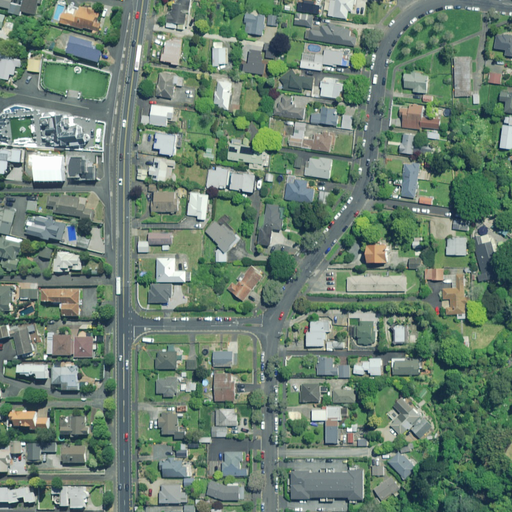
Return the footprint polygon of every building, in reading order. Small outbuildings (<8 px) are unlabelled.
[(11,3),(11,0),(0,0),(0,7),(8,9),(7,13),(19,16),(20,12),(33,16),(36,4),(38,4),(38,0),(22,0),(21,6),(11,3)] [(191,12),(192,0),(179,0),(180,0),(179,0),(177,0),(178,3),(174,3),(173,11),(171,11),(171,13),(168,13),(167,22),(173,23),(173,21),(187,23),(189,12),(191,12)] [(349,10),(354,11),(355,0),(336,0),(337,0),(334,0),(331,0),(329,15),(335,16),(334,17),(348,19),(349,10)] [(298,10),(320,14),(321,4),(299,1),(298,10)] [(102,12),(80,5),(79,9),(67,5),(62,24),(83,30),(84,28),(94,31),(92,36),(97,37),(102,23),(99,23),(102,12)] [(263,35),(266,15),(259,14),(258,15),(255,15),(255,14),(246,13),(245,22),(247,22),(245,32),(263,35)] [(295,24),(313,26),(314,15),(297,13),(295,24)] [(269,14),(268,24),(278,26),(280,15),(269,14)] [(311,29),(309,39),(356,46),(358,37),(351,36),(352,28),(346,28),(346,27),(337,25),(337,24),(329,23),(328,25),(322,24),(321,30),(311,29)] [(505,56),(511,57),(511,36),(497,35),(495,49),(506,51),(505,56)] [(71,44),(68,53),(100,63),(104,52),(92,48),(94,42),(72,36),(70,44),(71,44)] [(183,42),(174,41),(174,42),(167,41),(165,55),(163,55),(162,62),(172,63),(172,65),(179,66),(183,42)] [(220,63),(227,63),(227,47),(223,47),(223,42),(213,42),(214,65),(220,65),(220,63)] [(266,42),(265,49),(276,51),(277,44),(266,42)] [(263,50),(251,48),(249,63),(244,62),(243,71),(265,74),(266,63),(263,63),(264,56),(262,55),(263,50)] [(14,51),(2,49),(0,61),(0,74),(1,75),(0,79),(9,81),(10,75),(14,76),(16,61),(13,60),(14,51)] [(301,67),(323,70),(324,63),(335,65),(335,63),(343,64),(345,51),(326,49),(325,55),(317,54),(316,62),(302,60),(301,67)] [(473,96),(472,56),(456,57),(457,96),(473,96)] [(40,61),(30,60),(28,71),(39,73),(40,61)] [(315,78),(297,75),(293,69),(280,78),(284,84),(283,89),(303,92),(303,88),(313,89),(315,78)] [(157,95),(174,98),(176,83),(179,83),(180,76),(178,76),(178,74),(161,72),(159,84),(158,84),(157,95)] [(499,85),(501,75),(490,73),(488,83),(499,85)] [(428,76),(405,74),(404,89),(413,90),(413,93),(427,94),(428,76)] [(229,110),(233,82),(219,81),(218,91),(216,91),(214,103),(219,104),(219,108),(229,110)] [(323,87),(322,95),(340,98),(341,91),(343,91),(344,84),(322,81),(321,87),(323,87)] [(511,92),(503,91),(502,101),(508,102),(506,112),(511,112),(511,92)] [(297,118),(304,119),(306,108),(296,107),(296,104),(294,104),(294,101),(292,101),(293,97),(283,96),(282,102),(279,102),(278,108),(275,107),(274,114),(280,115),(280,116),(297,119),(297,118)] [(174,118),(176,107),(153,104),(151,124),(168,126),(169,118),(174,118)] [(423,118),(424,107),(417,106),(417,105),(410,104),(409,108),(407,108),(401,108),(400,116),(404,117),(403,126),(408,127),(416,128),(422,128),(430,129),(429,133),(429,139),(439,140),(439,134),(441,120),(423,118)] [(337,115),(338,109),(323,107),(322,113),(318,113),(317,114),(313,113),(311,122),(320,123),(338,125),(339,115),(337,115)] [(43,119),(42,110),(26,111),(25,109),(16,110),(17,112),(1,114),(1,120),(0,119),(0,144),(8,143),(6,119),(34,117),(35,126),(32,126),(33,134),(36,134),(37,145),(45,144),(45,140),(43,119)] [(88,135),(83,135),(82,127),(79,127),(79,125),(76,125),(75,118),(67,118),(66,115),(54,116),(54,118),(43,119),(45,140),(47,139),(48,142),(52,142),(52,144),(56,144),(56,147),(71,146),(71,148),(89,146),(88,143),(89,142),(90,141),(90,140),(91,139),(91,138),(90,138),(90,137),(90,136),(89,136),(89,135),(88,135)] [(342,128),(352,129),(353,116),(344,115),(342,128)] [(289,146),(331,152),(332,145),(334,145),(336,134),(331,133),(331,132),(324,131),(324,134),(316,133),(315,140),(304,138),(306,123),(296,122),(294,136),(291,136),(289,146)] [(511,125),(504,125),(502,147),(511,148),(511,125)] [(178,135),(158,132),(156,148),(162,149),(161,154),(176,156),(178,135)] [(419,139),(402,137),(400,153),(416,156),(419,139)] [(230,143),(228,159),(264,164),(267,148),(230,143)] [(9,162),(23,163),(24,153),(21,153),(21,151),(0,148),(0,174),(8,175),(9,162)] [(85,174),(85,172),(88,172),(88,179),(95,179),(95,168),(88,168),(88,161),(85,161),(85,155),(71,155),(71,176),(79,176),(79,174),(85,174)] [(294,167),(302,168),(303,157),(296,156),(294,167)] [(305,175),(331,179),(333,159),(321,157),(321,159),(311,158),(310,168),(306,167),(305,175)] [(177,160),(156,158),(155,167),(151,166),(150,175),(154,175),(153,179),(167,181),(169,165),(176,166),(177,160)] [(62,161),(46,160),(41,166),(40,179),(52,179),(52,172),(62,172),(62,161)] [(422,165),(405,163),(400,197),(415,198),(417,180),(429,182),(430,171),(421,170),(422,165)] [(219,187),(227,188),(230,169),(223,168),(218,167),(217,170),(210,169),(207,188),(219,189),(219,187)] [(147,171),(138,170),(137,180),(147,181),(147,171)] [(233,173),(231,189),(241,190),(241,188),(244,188),(244,190),(255,192),(258,175),(245,173),(245,175),(233,173)] [(275,176),(267,175),(265,185),(274,186),(275,176)] [(314,203),(316,190),(308,188),(309,181),(296,179),(295,184),(288,183),(286,199),(314,203)] [(150,183),(149,191),(159,192),(160,185),(150,183)] [(152,193),(152,212),(180,212),(180,198),(177,198),(176,192),(152,193)] [(208,219),(210,195),(201,194),(201,193),(191,192),(190,203),(189,203),(188,215),(199,216),(199,219),(208,219)] [(62,196),(61,198),(49,196),(48,206),(54,207),(54,213),(81,217),(81,221),(93,222),(95,209),(85,208),(86,199),(62,196)] [(432,199),(419,197),(418,204),(431,206),(432,199)] [(259,244),(271,246),(274,229),(283,230),(285,219),(282,218),(283,212),(280,211),(281,206),(268,204),(264,229),(261,229),(259,244)] [(16,212),(4,209),(3,213),(0,212),(0,229),(1,230),(1,233),(10,236),(16,212)] [(65,224),(52,221),(53,217),(47,216),(46,220),(38,218),(34,237),(49,240),(50,238),(61,241),(65,224)] [(454,229),(469,231),(471,220),(455,218),(454,229)] [(219,246),(220,248),(216,251),(216,262),(227,262),(227,253),(241,238),(233,230),(232,231),(225,224),(222,227),(216,221),(206,232),(220,245),(219,246)] [(91,231),(78,229),(75,248),(89,250),(91,231)] [(174,245),(174,233),(150,233),(150,242),(139,242),(139,252),(150,252),(150,245),(174,245)] [(506,275),(495,236),(491,237),(490,235),(482,237),(482,235),(474,237),(476,246),(475,246),(483,274),(479,275),(481,282),(487,280),(487,281),(506,275)] [(7,270),(7,271),(12,273),(12,271),(16,272),(19,261),(17,260),(19,251),(21,252),(24,241),(7,237),(6,240),(0,238),(0,256),(4,258),(2,268),(7,270)] [(448,255),(468,255),(468,238),(449,238),(449,247),(448,247),(448,255)] [(369,263),(390,263),(390,245),(369,245),(369,263)] [(52,250),(40,247),(37,257),(50,260),(52,250)] [(74,256),(74,254),(69,254),(69,252),(56,252),(55,261),(53,261),(53,273),(62,273),(63,269),(73,269),(73,271),(81,271),(82,256),(74,256)] [(177,258),(158,258),(158,282),(188,282),(188,271),(177,271),(177,258)] [(411,258),(410,269),(423,269),(423,258),(411,258)] [(228,289),(244,302),(264,276),(260,273),(261,272),(252,265),(245,275),(242,273),(237,279),(240,282),(237,286),(233,283),(228,289)] [(445,280),(445,269),(426,269),(426,280),(433,280),(445,280)] [(466,297),(465,274),(457,275),(458,288),(444,289),(445,300),(451,299),(452,307),(447,307),(448,315),(467,314),(467,305),(471,305),(471,297),(466,297)] [(384,276),(372,276),(372,277),(365,277),(365,276),(353,276),(353,277),(348,277),(349,291),(408,291),(408,277),(404,277),(404,276),(391,276),(391,277),(384,277),(384,276)] [(37,300),(37,284),(19,284),(19,300),(37,300)] [(152,284),(152,290),(150,290),(150,303),(171,303),(171,297),(173,297),(173,284),(152,284)] [(0,312),(5,312),(5,311),(12,311),(11,287),(0,287),(0,312)] [(80,302),(80,291),(41,289),(41,302),(62,303),(62,316),(80,317),(81,302),(80,302)] [(308,332),(308,346),(325,346),(325,332),(331,332),(331,321),(312,321),(312,332),(308,332)] [(374,331),(374,321),(360,321),(360,326),(354,326),(354,338),(358,338),(358,344),(373,344),(373,343),(376,343),(376,331),(374,331)] [(409,325),(403,325),(399,321),(391,328),(395,332),(395,341),(394,343),(395,344),(397,345),(398,344),(410,344),(409,325)] [(8,331),(7,326),(0,327),(0,339),(14,337),(18,356),(33,353),(32,345),(35,344),(34,338),(36,338),(33,325),(8,331)] [(93,360),(102,360),(102,355),(93,355),(93,349),(96,349),(96,345),(93,345),(93,338),(71,338),(71,336),(53,336),(53,334),(47,334),(47,354),(53,354),(53,356),(71,356),(71,355),(73,355),(73,358),(93,358),(93,360)] [(469,349),(469,337),(459,337),(459,349),(469,349)] [(178,369),(178,352),(158,352),(159,358),(157,358),(157,369),(178,369)] [(214,352),(214,367),(234,367),(234,352),(214,352)] [(327,356),(319,356),(319,362),(317,362),(317,368),(318,368),(318,375),(339,374),(339,377),(350,377),(350,364),(339,364),(339,367),(334,367),(334,357),(327,357),(327,356)] [(393,365),(393,374),(419,374),(419,357),(413,357),(413,359),(395,360),(395,365),(393,365)] [(361,361),(361,365),(355,364),(354,372),(364,374),(365,369),(369,369),(369,372),(371,372),(371,374),(382,374),(382,358),(370,358),(370,361),(361,361)] [(187,360),(187,370),(197,370),(197,360),(187,360)] [(17,373),(31,373),(31,375),(36,375),(36,374),(38,374),(37,379),(47,379),(48,366),(18,365),(17,373)] [(69,365),(62,365),(62,368),(52,368),(53,385),(62,385),(62,391),(78,391),(78,367),(69,367),(69,365)] [(233,374),(215,374),(216,402),(237,402),(236,382),(233,382),(233,374)] [(179,394),(179,377),(167,377),(167,380),(158,380),(158,394),(165,394),(165,397),(176,397),(176,394),(179,394)] [(187,384),(182,385),(182,390),(187,390),(187,392),(192,392),(192,390),(196,390),(196,384),(192,384),(192,383),(187,383),(187,384)] [(302,383),(302,391),(300,391),(300,402),(308,402),(308,401),(320,401),(320,383),(302,383)] [(333,389),(333,403),(356,403),(356,389),(333,389)] [(413,408),(403,397),(394,405),(401,413),(394,420),(395,421),(391,425),(401,435),(409,428),(410,429),(414,425),(416,426),(412,429),(421,438),(434,426),(425,417),(422,419),(421,418),(424,416),(415,406),(413,408)] [(327,409),(313,409),(313,419),(326,419),(326,443),(338,443),(338,439),(341,439),(341,429),(338,429),(338,419),(341,419),(341,416),(348,416),(348,406),(327,406),(327,409)] [(236,416),(236,410),(220,409),(220,410),(216,410),(216,426),(220,426),(220,427),(238,427),(238,416),(236,416)] [(37,412),(8,411),(7,428),(30,429),(48,430),(49,419),(37,418),(37,412)] [(174,413),(162,413),(162,417),(159,417),(159,428),(163,428),(163,435),(176,435),(176,440),(186,439),(186,432),(180,432),(180,427),(176,427),(176,425),(179,425),(179,414),(174,414),(174,413)] [(85,427),(85,417),(73,417),(73,423),(60,423),(61,435),(88,435),(88,427),(85,427)] [(227,427),(212,427),(212,437),(227,437),(227,427)] [(25,461),(21,461),(21,454),(22,446),(22,442),(11,442),(10,446),(0,446),(0,472),(7,473),(7,475),(10,476),(24,476),(25,461)] [(55,452),(55,443),(43,443),(43,453),(55,452)] [(414,443),(401,446),(402,453),(412,451),(412,449),(415,448),(414,443)] [(28,444),(28,446),(28,461),(40,461),(40,444),(28,444)] [(61,448),(60,462),(63,462),(63,463),(85,463),(85,447),(70,447),(70,449),(61,448)] [(400,451),(389,462),(407,479),(418,467),(404,454),(403,455),(400,451)] [(248,477),(248,470),(242,470),(242,462),(244,462),(244,453),(226,453),(225,462),(223,462),(223,477),(248,477)] [(169,461),(160,461),(161,470),(164,470),(164,477),(188,478),(188,472),(189,472),(189,467),(183,467),(183,461),(175,461),(175,458),(169,458),(169,461)] [(384,475),(384,465),(373,465),(373,475),(384,475)] [(292,470),(292,499),(311,499),(311,497),(349,497),(349,499),(364,499),(364,469),(349,469),(349,472),(311,472),(311,470),(292,470)] [(401,489),(393,476),(375,489),(383,500),(393,493),(394,494),(401,489)] [(185,479),(185,487),(195,487),(195,479),(185,479)] [(227,486),(212,481),(207,495),(225,501),(241,501),(241,486),(227,486)] [(182,493),(182,485),(163,485),(163,492),(160,492),(160,504),(182,504),(182,503),(188,503),(188,493),(182,493)] [(36,489),(0,487),(0,502),(19,503),(19,498),(26,498),(26,503),(36,503),(36,489)] [(53,487),(53,494),(53,502),(55,502),(55,504),(61,504),(61,506),(72,507),(72,508),(86,508),(86,500),(88,500),(88,492),(86,492),(86,488),(53,487)]
